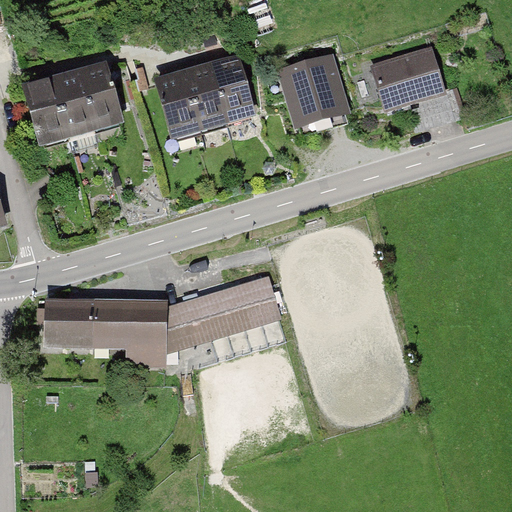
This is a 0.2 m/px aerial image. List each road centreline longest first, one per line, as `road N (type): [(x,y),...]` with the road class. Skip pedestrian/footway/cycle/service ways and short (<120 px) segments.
road 1 (tertiary): [(511,136),(0,286)]
road 2 (residential): [(7,511),(0,309)]
road 3 (track): [(0,136),(41,277)]
